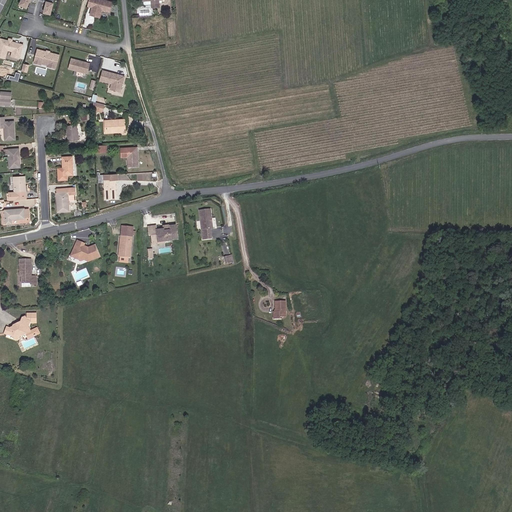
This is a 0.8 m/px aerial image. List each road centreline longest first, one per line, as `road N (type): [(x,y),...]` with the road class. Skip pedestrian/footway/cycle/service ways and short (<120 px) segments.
road 1 (unclassified): [(46,233),(170,196),(315,175),(453,139),(511,137)]
road 2 (residential): [(124,0),(122,45),(28,24)]
